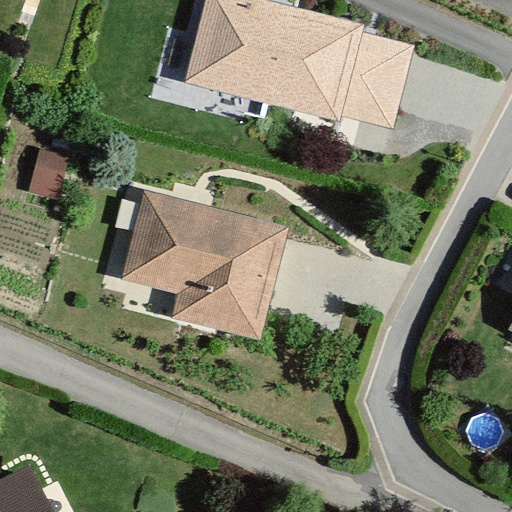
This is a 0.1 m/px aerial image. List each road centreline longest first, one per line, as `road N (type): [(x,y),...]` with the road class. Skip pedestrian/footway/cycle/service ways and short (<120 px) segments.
road 1 (residential): [(0,349),(361,503),(431,484)]
road 2 (residential): [(511,132),(405,326),(385,396),(394,443),(431,484)]
